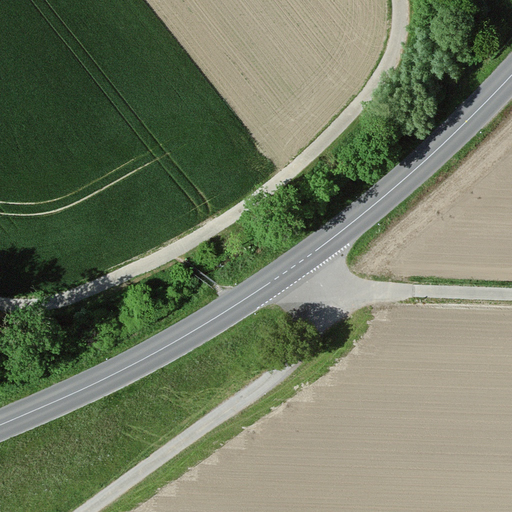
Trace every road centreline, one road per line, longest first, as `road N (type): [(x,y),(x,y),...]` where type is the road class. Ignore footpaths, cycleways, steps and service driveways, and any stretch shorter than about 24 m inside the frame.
road 1 (secondary): [(0,424),(205,325),(298,263),(444,145),(511,74)]
road 2 (track): [(0,303),(31,306),(92,289),(201,237),(275,184),(377,76),(394,47),(398,0)]
road 3 (track): [(342,305),(279,371),(82,511)]
road 4 (track): [(511,293),(390,288),(342,305),(298,263)]
